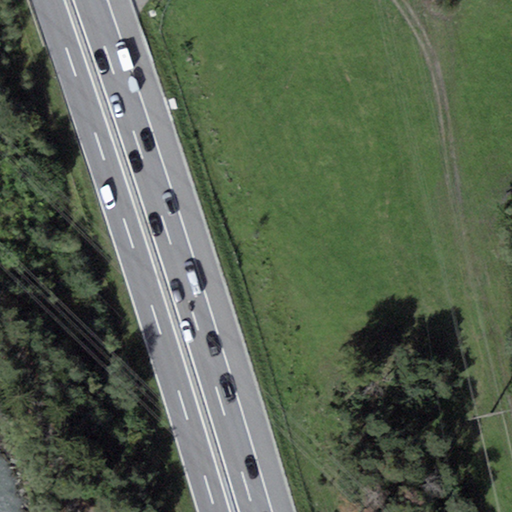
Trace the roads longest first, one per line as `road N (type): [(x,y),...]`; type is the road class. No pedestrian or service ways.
road 1 (trunk): [(256,511),(89,0)]
road 2 (trunk): [(51,0),(218,511)]
road 3 (track): [(511,425),(469,273),(426,39),(399,0)]
road 4 (track): [(76,511),(51,425),(0,311)]
